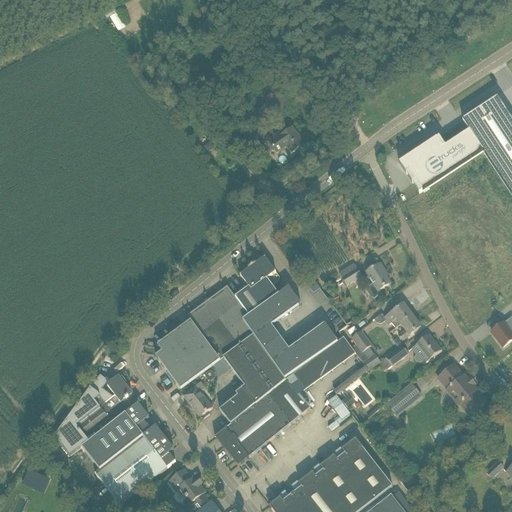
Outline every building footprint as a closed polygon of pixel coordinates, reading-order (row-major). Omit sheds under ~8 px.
[(208,27),(213,36),(219,33),(214,24),(208,27)] [(220,63),(225,71),(237,62),(232,55),(220,63)] [(493,102),(467,119),(511,187),(511,111),(509,106),(502,96),(493,102)] [(271,140),(269,137),(262,142),(266,149),(271,146),(277,154),(287,146),(292,153),(304,145),(292,129),(281,137),(279,134),(271,140)] [(423,192),(483,152),(469,131),(446,147),(442,149),(436,139),(399,164),(406,174),(409,172),(416,182),(423,192)] [(246,138),(249,143),(257,138),(254,132),(246,138)] [(204,147),(208,153),(214,149),(210,142),(204,147)] [(248,169),(257,180),(262,176),(253,165),(248,169)] [(240,305),(249,317),(279,296),(278,295),(267,280),(276,273),(265,258),(256,264),(248,269),(249,270),(240,276),(249,288),(235,298),(240,305)] [(379,292),(391,284),(384,273),(385,272),(380,265),(365,274),(372,285),(367,289),(366,292),(370,299),(374,300),(381,295),(379,292)] [(341,279),(347,287),(362,278),(357,269),(341,279)] [(220,412),(231,426),(250,411),(268,396),(266,394),(285,381),(253,338),(242,322),(249,317),(240,305),(235,298),(227,288),(187,317),(191,322),(220,362),(224,359),(245,388),(236,395),(238,397),(220,412)] [(253,338),(285,381),(286,382),(287,381),(287,380),(294,375),(302,369),(338,343),(325,325),(290,351),(272,327),(301,305),(289,288),(279,296),(249,317),(242,322),(253,338)] [(400,326),(400,327),(406,323),(413,317),(403,305),(385,319),(382,315),(374,321),(376,323),(376,324),(378,325),(379,325),(381,325),(382,325),(385,323),(388,327),(391,324),(395,329),(400,326)] [(406,323),(400,327),(404,332),(397,336),(402,342),(421,328),(413,317),(406,323)] [(181,391),(220,362),(191,322),(184,327),(183,325),(171,333),(173,336),(158,347),(159,349),(158,350),(157,355),(158,356),(156,358),(168,374),(167,375),(175,385),(176,384),(181,391)] [(492,333),(503,348),(511,341),(511,334),(504,324),(492,333)] [(356,345),(362,354),(369,349),(372,347),(361,332),(352,339),(356,345)] [(415,347),(428,363),(442,352),(429,336),(415,347)] [(369,372),(378,366),(377,366),(381,363),(374,355),(369,349),(362,354),(356,345),(351,348),(358,358),(369,372)] [(377,366),(378,366),(382,373),(386,370),(387,371),(392,367),(392,368),(408,355),(402,347),(385,359),(386,359),(381,363),(377,366)] [(302,369),(294,375),(306,392),(314,386),(302,369)] [(446,373),(445,387),(450,388),(450,389),(452,389),(451,393),(454,394),(458,398),(458,401),(462,402),(462,403),(464,403),(463,409),(478,410),(479,395),(475,395),(473,393),(473,386),(469,381),(461,380),(460,379),(460,374),(446,373)] [(71,457),(83,448),(108,428),(131,411),(123,401),(126,399),(126,400),(128,399),(128,398),(132,395),(121,380),(119,377),(107,387),(112,393),(113,392),(116,395),(105,404),(98,395),(91,389),(56,437),(71,457)] [(250,411),(231,426),(215,439),(238,468),(311,410),(287,381),(286,382),(285,381),(266,394),(268,396),(250,411)] [(200,393),(205,389),(201,383),(183,397),(200,419),(202,421),(209,415),(208,413),(213,409),(200,393)] [(386,405),(397,419),(422,398),(411,384),(386,405)] [(341,402),(347,410),(356,403),(350,395),(341,402)] [(83,448),(100,471),(95,474),(120,506),(176,462),(169,454),(174,450),(169,444),(171,443),(168,440),(167,441),(156,427),(151,431),(144,423),(149,419),(144,413),(146,411),(143,408),(142,409),(138,405),(131,411),(108,428),(83,448)] [(377,408),(367,417),(369,419),(378,410),(377,408)] [(353,419),(346,425),(364,449),(371,443),(353,419)] [(299,485),(302,488),(283,503),(280,499),(269,508),(272,511),(361,511),(393,488),(356,440),(342,451),(345,455),(337,461),(334,457),(320,468),(323,471),(315,477),(313,474),(299,485)] [(485,474),(492,481),(504,469),(498,462),(485,474)] [(206,503),(208,501),(203,495),(205,493),(200,486),(202,485),(198,480),(196,481),(194,479),(192,481),(184,471),(170,482),(178,492),(180,491),(186,499),(188,498),(193,503),(195,501),(197,503),(185,511),(219,511),(212,502),(207,506),(206,503)] [(402,511),(391,497),(372,511),(369,506),(363,511),(364,511),(402,511)]
